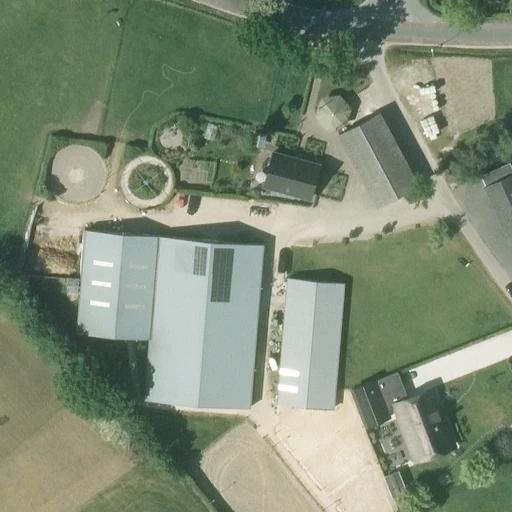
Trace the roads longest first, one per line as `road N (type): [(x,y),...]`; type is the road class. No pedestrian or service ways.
road 1 (unclassified): [(511,294),(454,218),(379,81),(375,47),(387,30)]
road 2 (tertiary): [(387,30),(334,30),(228,0)]
road 3 (tertiary): [(511,34),(387,30)]
